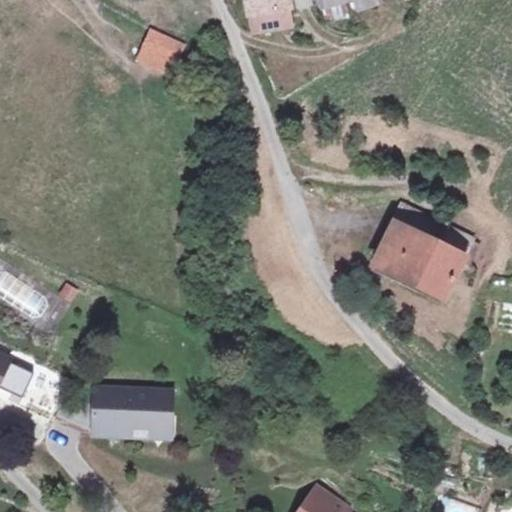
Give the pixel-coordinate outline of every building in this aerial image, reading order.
[(294,30),(288,0),(239,0),(245,38),(294,30)] [(379,0),(313,0),(321,21),(380,1),(379,0)] [(170,78),(185,45),(149,28),(133,61),(170,78)] [(468,254),(403,221),(374,269),(441,305),(468,254)] [(82,299),(88,289),(77,282),(71,293),(82,299)] [(12,382),(22,360),(0,350),(0,395),(5,397),(12,382)] [(41,368),(22,360),(12,382),(30,390),(38,389),(44,375),(41,368)] [(103,401),(103,442),(139,441),(139,434),(176,434),(176,400),(103,401)] [(103,442),(104,448),(176,447),(176,434),(139,434),(139,441),(103,442)] [(324,488),(317,498),(331,507),(338,498),(324,488)] [(317,498),(307,511),(356,511),(357,511),(338,498),(331,507),(317,498)]
